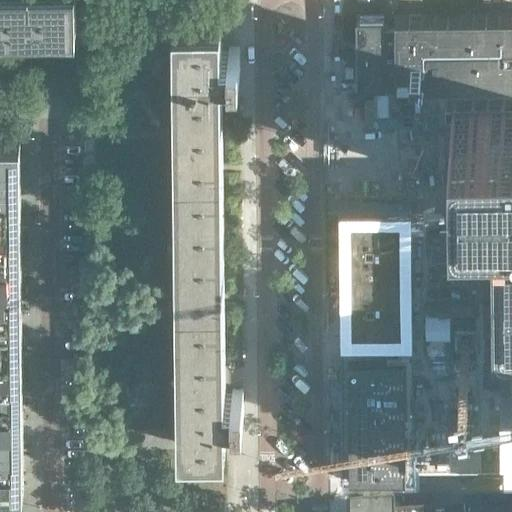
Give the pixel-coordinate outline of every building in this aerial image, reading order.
[(0,0),(0,26),(76,25),(75,0),(0,0)] [(511,80),(511,11),(395,13),(395,19),(385,19),(385,13),(356,14),(357,82),(386,82),(386,80),(396,80),(396,81),(462,81),(488,81),(511,80)] [(220,390),(217,68),(229,68),(229,70),(239,70),(239,46),(228,46),(228,48),(216,48),(216,15),(174,16),(178,443),(220,443),(220,410),(232,410),(232,412),(243,411),(243,388),(232,388),(232,390),(220,390)] [(404,205),(347,206),(349,325),(384,325),(384,350),(349,350),(350,469),(362,469),(441,468),(448,468),(511,467),(511,99),(488,100),(488,81),(462,81),(462,100),(446,100),(446,138),(453,138),(453,153),(446,153),(447,180),(453,180),(454,212),(404,213),(404,205)] [(366,89),(366,113),(376,113),(376,148),(400,147),(400,119),(391,119),(390,88),(366,89)] [(0,210),(20,211),(19,140),(0,140),(0,210)] [(0,280),(21,281),(20,211),(0,210),(0,280)] [(0,351),(21,351),(21,281),(0,280),(0,351)] [(0,421),(22,421),(21,351),(0,351),(0,421)] [(0,492),(23,492),(23,457),(22,421),(0,421),(0,492)]
